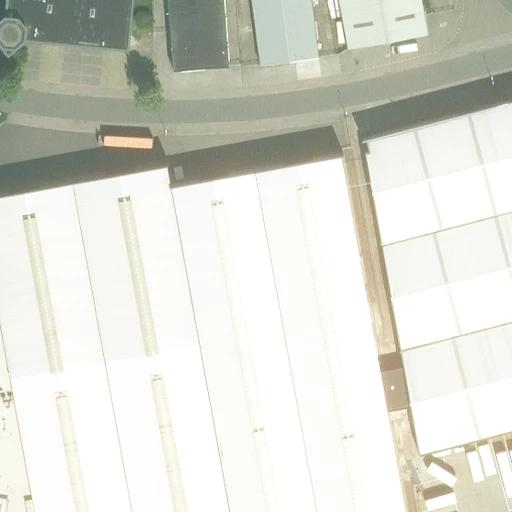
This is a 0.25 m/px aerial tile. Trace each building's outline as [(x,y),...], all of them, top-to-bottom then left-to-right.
[(7,0),(6,13),(0,18),(0,42),(8,53),(27,38),(106,46),(106,45),(127,47),(131,0),(7,0)] [(223,0),(167,0),(173,70),(229,66),(223,0)] [(251,0),(261,65),(319,57),(311,0),(251,0)] [(383,39),(427,32),(421,0),(339,0),(347,46),(383,40),(383,39)] [(370,177),(345,182),(348,202),(373,197),(419,453),(511,429),(511,98),(363,138),(370,177)] [(404,511),(340,155),(343,154),(343,153),(169,184),(166,164),(169,164),(169,163),(0,193),(0,511),(404,511)]
